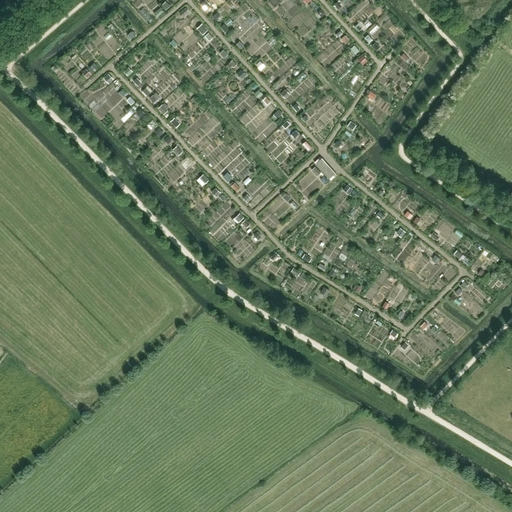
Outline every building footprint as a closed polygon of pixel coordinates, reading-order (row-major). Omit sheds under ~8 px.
[(316,28),(296,0),(272,0),(271,1),(277,10),(283,6),(288,13),(284,17),(290,26),(288,27),(292,33),(305,25),(310,32),(316,28)] [(463,0),(473,6),(473,7),(486,15),(495,0),(463,0)] [(337,1),(334,4),(338,9),(342,6),(337,1)] [(160,7),(154,13),(157,17),(164,11),(160,7)] [(185,7),(180,11),(184,15),(189,11),(185,7)] [(181,58),(194,47),(198,53),(206,46),(177,14),(157,32),(181,58)] [(120,34),(127,27),(117,16),(109,22),(120,34)] [(358,23),(354,26),(359,32),(363,28),(358,23)] [(202,24),(198,28),(203,33),(207,30),(202,24)] [(370,36),(379,31),(376,26),(367,31),(370,36)] [(133,31),(128,35),(132,39),(136,35),(133,31)] [(209,31),(205,35),(209,40),(213,36),(209,31)] [(368,35),(364,38),(369,43),(373,40),(368,35)] [(239,40),(235,43),(240,49),(244,45),(239,40)] [(354,45),(351,48),(356,53),(359,50),(354,45)] [(363,55),(360,58),(365,63),(368,60),(363,55)] [(259,61),(256,64),(261,70),(264,67),(259,61)] [(358,61),(336,79),(343,87),(347,84),(355,94),(361,90),(355,83),(359,79),(362,83),(372,75),(363,65),(362,65),(358,61)] [(94,64),(90,68),(93,72),(98,68),(94,64)] [(86,68),(83,71),(88,77),(91,74),(86,68)] [(127,68),(123,71),(128,76),(132,73),(127,68)] [(241,69),(238,72),(243,78),(247,75),(241,69)] [(109,73),(105,76),(110,82),(114,79),(109,73)] [(136,78),(133,81),(138,86),(141,83),(136,78)] [(294,93),(301,87),(297,82),(290,88),(294,93)] [(259,89),(255,92),(260,98),(264,94),(259,89)] [(285,89),(280,93),(285,98),(290,94),(285,89)] [(371,91),(368,96),(373,100),(376,95),(371,91)] [(116,94),(94,115),(108,129),(130,108),(116,94)] [(278,109),(273,114),(276,118),(281,113),(278,109)] [(174,117),(170,121),(175,125),(178,122),(174,117)] [(287,120),(282,124),(286,128),(291,123),(287,120)] [(350,120),(347,125),(353,129),(356,124),(350,120)] [(296,130),(291,134),(295,138),(300,134),(296,130)] [(193,140),(188,145),(192,150),(198,145),(193,140)] [(307,142),(304,145),(308,151),(312,147),(307,142)] [(187,157),(184,161),(189,166),(192,162),(187,157)] [(337,175),(322,158),(315,163),(329,178),(333,175),(335,176),(337,175)] [(315,166),(311,169),(315,174),(319,171),(315,166)] [(226,173),(223,176),(228,181),(231,178),(226,173)] [(203,174),(199,177),(205,183),(209,180),(203,174)] [(360,184),(367,188),(373,179),(366,175),(360,184)] [(235,182),(231,185),(236,191),(240,188),(235,182)] [(215,187),(213,190),(218,195),(221,192),(215,187)] [(289,208),(295,213),(298,208),(293,204),(289,208)] [(342,221),(346,216),(339,212),(335,217),(342,221)] [(241,213),(235,219),(238,222),(244,216),(241,213)] [(400,227),(397,232),(402,236),(406,232),(400,227)] [(234,256),(243,263),(249,255),(245,252),(251,245),(237,234),(230,244),(235,247),(237,245),(240,247),(234,256)] [(457,250),(454,253),(460,258),(463,255),(457,250)] [(293,267),(291,271),(298,276),(301,272),(293,267)] [(488,272),(483,277),(487,281),(492,276),(488,272)] [(323,287),(321,293),(327,296),(329,290),(323,287)] [(405,342),(400,347),(404,350),(409,345),(405,342)]
